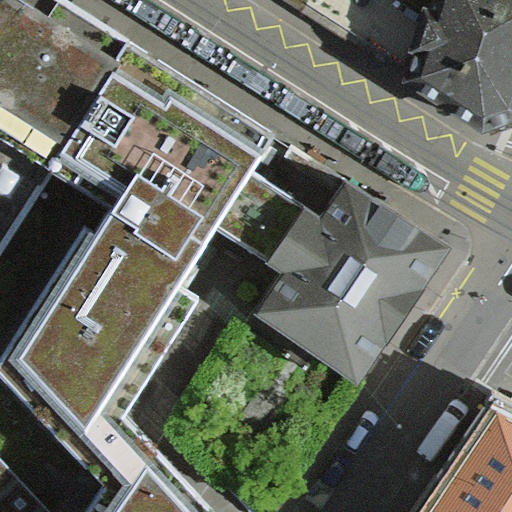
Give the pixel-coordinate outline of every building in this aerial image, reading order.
[(0,0),(0,246),(51,167),(132,41),(129,38),(69,0),(0,0)] [(483,124),(511,113),(511,0),(288,0),(297,5),(300,0),(339,24),(410,70),(408,76),(483,124)] [(215,511),(131,422),(122,412),(196,296),(177,281),(184,270),(190,261),(216,223),(250,170),(261,152),(274,132),(233,106),(132,41),(51,167),(111,206),(95,231),(85,225),(0,358),(0,368),(55,427),(62,417),(98,440),(85,459),(120,497),(109,511),(215,511)] [(385,337),(421,283),(448,243),(347,178),(321,215),(305,205),(250,170),(216,223),(285,268),(258,308),(307,342),(357,376),(385,337)] [(511,511),(511,399),(494,389),(410,511),(511,511)] [(52,511),(0,456),(0,511),(52,511)]
